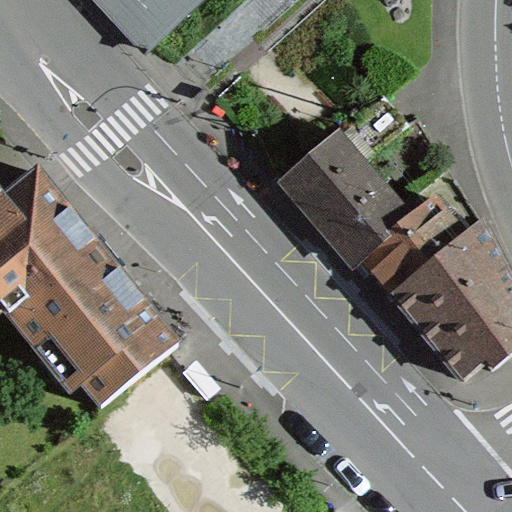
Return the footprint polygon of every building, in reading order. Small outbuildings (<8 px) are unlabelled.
[(100,0),(117,17),(145,48),(196,0),(100,0)] [(383,96),(339,132),(363,161),(407,125),(383,96)] [(339,132),(284,177),(322,223),(356,264),(364,258),(411,219),(402,209),(363,161),(339,132)] [(93,240),(37,171),(3,199),(0,195),(0,305),(3,309),(36,350),(48,341),(101,407),(178,345),(93,240)] [(466,235),(436,198),(420,211),(411,219),(364,258),(379,277),(394,294),(466,235)] [(420,211),(412,201),(402,209),(411,219),(420,211)] [(511,351),(511,276),(484,221),(466,235),(394,294),(427,334),(462,376),(483,359),(491,369),(511,351)]
